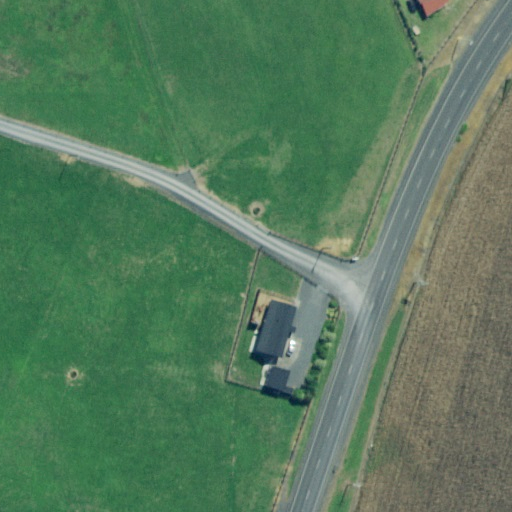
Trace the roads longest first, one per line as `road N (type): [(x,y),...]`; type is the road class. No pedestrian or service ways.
road 1 (secondary): [(300,511),(396,237),(444,131),(511,14)]
road 2 (unknown): [(377,292),(171,172),(0,113)]
